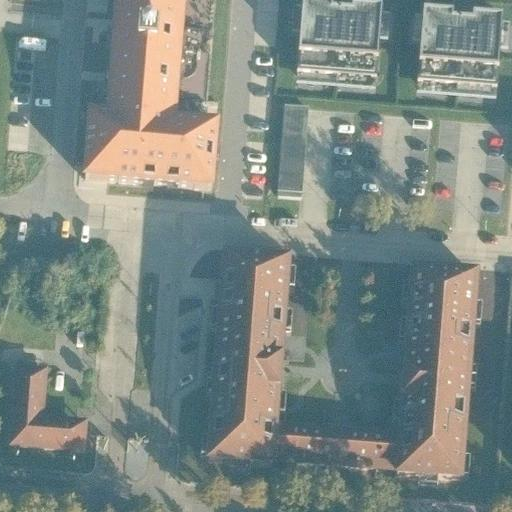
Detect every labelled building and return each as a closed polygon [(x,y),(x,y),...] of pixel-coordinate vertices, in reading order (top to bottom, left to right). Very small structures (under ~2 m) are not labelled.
[(119,0),(110,114),(95,112),(89,183),(220,194),(225,126),(185,123),(195,0),(119,0)] [(375,12),(296,6),(290,75),(370,81),(375,12)] [(496,22),(417,16),(412,85),(490,91),(496,22)] [(310,200),(312,109),(287,108),(285,199),(310,200)] [(224,260),(208,464),(271,469),(271,465),(396,474),(396,478),(459,483),(475,279),(412,274),(399,440),(274,430),(287,264),(224,260)] [(52,373),(19,371),(11,451),(88,458),(91,425),(48,421),(52,373)]
